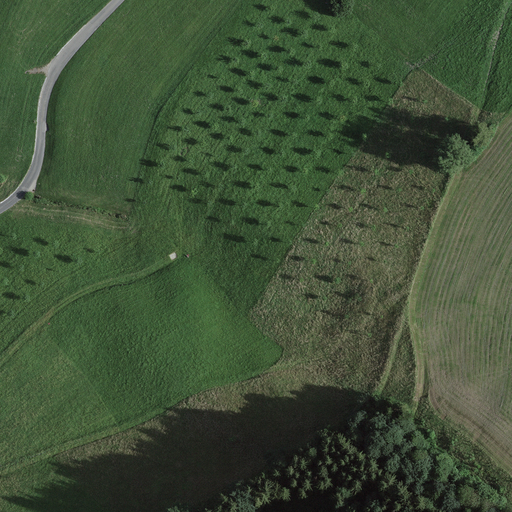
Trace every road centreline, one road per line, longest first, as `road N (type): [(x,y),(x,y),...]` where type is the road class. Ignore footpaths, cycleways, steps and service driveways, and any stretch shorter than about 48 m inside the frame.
road 1 (track): [(0,473),(207,386),(217,400),(191,504)]
road 2 (tertiary): [(0,208),(34,172),(53,74),(118,0)]
road 3 (track): [(207,386),(313,358),(407,299)]
road 4 (track): [(0,364),(66,301),(179,253)]
